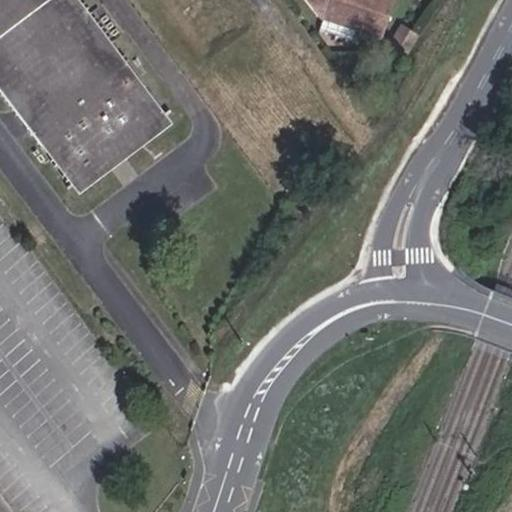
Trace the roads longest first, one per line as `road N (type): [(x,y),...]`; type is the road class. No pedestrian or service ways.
road 1 (tertiary): [(377,302),(313,330),(269,377),(215,511)]
road 2 (residential): [(452,130),(398,196),(375,279),(377,302)]
road 3 (residential): [(427,303),(417,235),(452,130)]
road 4 (residential): [(511,24),(452,130)]
